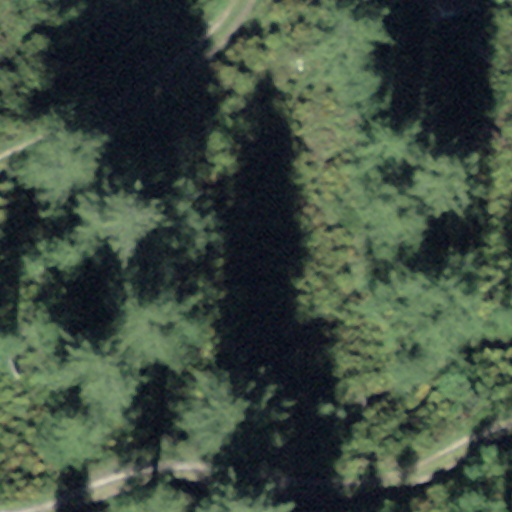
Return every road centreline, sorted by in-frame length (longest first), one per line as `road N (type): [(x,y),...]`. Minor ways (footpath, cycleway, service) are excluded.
road 1 (track): [(0,502),(45,510),(185,442),(412,437),(511,415)]
road 2 (track): [(231,0),(216,32),(0,176)]
